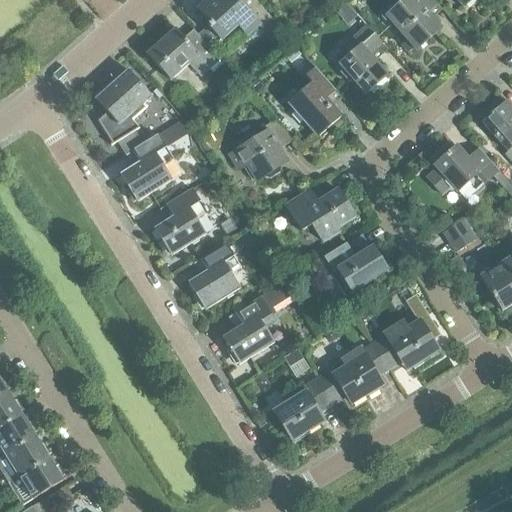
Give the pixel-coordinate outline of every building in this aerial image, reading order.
[(211,25),(198,36),(198,37),(211,51),(238,27),(247,37),(260,26),(263,30),(273,21),(254,0),(203,0),(196,7),(211,25)] [(428,13),(437,5),(432,0),(408,0),(387,19),(417,52),(442,29),(428,13)] [(344,2),(335,10),(339,15),(342,15),(350,8),(344,2)] [(339,65),(367,97),(390,76),(373,56),(385,46),(368,26),(344,47),(351,55),(339,65)] [(198,37),(198,36),(194,31),(185,40),(177,30),(148,55),(171,81),(189,65),(198,74),(207,66),(211,70),(220,61),(211,51),(198,37)] [(285,56),(292,64),(301,56),(294,48),(285,56)] [(290,105),(319,138),(343,118),(327,100),(336,92),(316,69),(298,85),(305,92),(290,105)] [(127,157),(134,153),(133,152),(144,145),(136,132),(140,130),(132,121),(148,108),(144,104),(152,97),(130,72),(98,101),(108,112),(96,122),(113,147),(118,144),(127,157)] [(154,93),(160,100),(163,97),(157,90),(154,93)] [(505,156),(511,163),(511,108),(507,103),(483,124),(509,153),(505,156)] [(267,133),(261,136),(255,135),(245,141),(244,147),(229,157),(239,172),(245,168),(253,182),(257,179),(264,175),(266,179),(271,180),(281,173),(282,168),(280,165),(286,161),(280,151),(293,143),(275,122),(264,129),(267,133)] [(171,129),(159,137),(166,148),(178,140),(171,129)] [(133,152),(134,153),(141,165),(122,177),(139,204),(174,182),(165,167),(174,161),(166,148),(159,137),(144,146),(144,145),(133,152)] [(428,181),(443,198),(453,188),(458,194),(469,185),(477,193),(494,178),(511,198),(511,186),(499,171),(499,172),(479,150),(468,161),(457,149),(447,158),(447,159),(436,169),(438,172),(428,181)] [(156,231),(173,258),(208,236),(198,221),(208,215),(193,191),(168,206),(176,219),(156,231)] [(341,234),(338,230),(355,219),(339,193),(319,206),(310,192),(286,208),(303,233),(313,227),(324,244),(341,234)] [(444,235),(457,255),(477,241),(465,222),(444,235)] [(242,290),(233,276),(242,270),(227,245),(202,260),(210,273),(190,285),(207,312),(242,290)] [(332,275),(346,298),(352,295),(352,296),(389,272),(374,248),(356,260),(347,245),(324,260),(334,274),(332,275)] [(511,306),(511,274),(505,264),(481,278),(502,313),(511,306)] [(224,340),(241,366),(275,345),(266,330),(276,324),(269,312),(295,296),(287,282),(236,314),(244,327),(224,340)] [(386,338),(373,346),(390,372),(402,364),(407,372),(438,353),(428,338),(430,337),(420,322),(407,330),(403,324),(384,335),(386,338)] [(321,378),(318,380),(334,406),(348,397),(354,405),(384,386),(379,378),(390,372),(373,346),(363,352),(361,350),(343,361),(346,367),(323,382),(321,378)] [(285,359),(291,368),(304,360),(298,351),(285,359)] [(0,398),(9,393),(0,379),(0,398)] [(334,406),(318,380),(304,389),(302,386),(283,398),(287,404),(274,412),(283,428),(285,427),(295,442),(325,423),(320,414),(334,406)] [(0,398),(0,429),(22,415),(9,393),(0,398)] [(0,429),(0,447),(5,456),(36,437),(22,415),(0,429)] [(5,456),(19,478),(49,459),(36,437),(5,456)] [(49,459),(19,478),(33,500),(63,481),(49,459)] [(67,487),(43,502),(49,511),(73,497),(67,487)] [(43,502),(33,508),(34,511),(48,511),(49,511),(43,502)]
